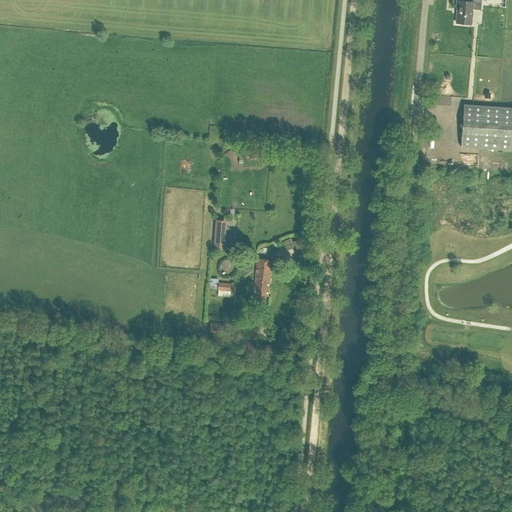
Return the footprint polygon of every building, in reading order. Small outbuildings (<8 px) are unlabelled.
[(456,8),(455,24),(471,25),(473,3),(481,3),(481,0),(464,0),(465,2),(456,1),(455,8),(456,8)] [(511,67),(463,65),(461,96),(511,99),(511,67)] [(511,109),(464,106),(461,148),(511,151),(511,109)] [(261,152),(240,150),(239,159),(260,161),(261,152)] [(221,239),(222,220),(215,220),(214,245),(224,246),(224,239),(221,239)] [(253,295),(267,297),(269,274),(268,274),(269,269),(270,269),(271,261),(257,259),(253,295)] [(209,289),(230,291),(231,281),(222,280),(222,283),(218,282),(218,279),(210,278),(209,289)] [(226,325),(211,323),(210,337),(225,338),(226,325)]
